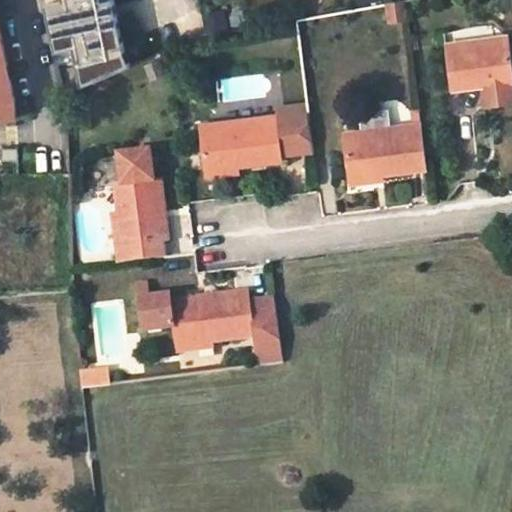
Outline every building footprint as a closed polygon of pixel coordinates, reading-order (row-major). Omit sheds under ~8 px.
[(63,0),(46,4),(56,52),(75,48),(83,86),(131,65),(125,50),(114,0),(63,0)] [(388,5),(391,22),(407,20),(404,3),(388,5)] [(209,33),(229,29),(224,9),(205,13),(209,33)] [(492,27),(471,29),(445,35),(451,91),(481,87),(484,107),(511,104),(511,67),(508,35),(493,37),(492,27)] [(0,127),(12,127),(11,108),(7,87),(3,88),(0,75),(0,74),(4,74),(0,57),(0,127)] [(164,74),(159,61),(146,66),(150,79),(164,74)] [(206,170),(239,165),(283,160),(282,154),(314,150),(308,105),(285,108),(285,115),(277,116),(200,125),(206,170)] [(362,114),(364,131),(345,134),(350,178),(384,174),(412,170),(412,167),(427,165),(422,124),(389,128),(387,111),(362,114)] [(3,172),(17,172),(17,148),(3,148),(3,172)] [(168,241),(160,179),(153,180),(150,151),(119,155),(123,184),(115,185),(119,213),(124,250),(117,250),(119,263),(165,257),(163,242),(168,241)] [(207,176),(240,172),(239,165),(206,170),(207,176)] [(384,174),(350,178),(351,183),(384,179),(384,174)] [(124,250),(119,213),(112,213),(117,250),(124,250)] [(141,300),(151,298),(148,284),(136,285),(138,300),(141,300)] [(283,362),(275,298),(251,301),(250,294),(236,296),(235,293),(172,301),(171,296),(151,298),(141,300),(144,331),(176,327),(178,345),(214,341),(255,335),(258,365),(283,362)] [(215,347),(214,341),(178,345),(179,351),(215,347)] [(82,374),(83,388),(110,385),(108,372),(82,374)]
